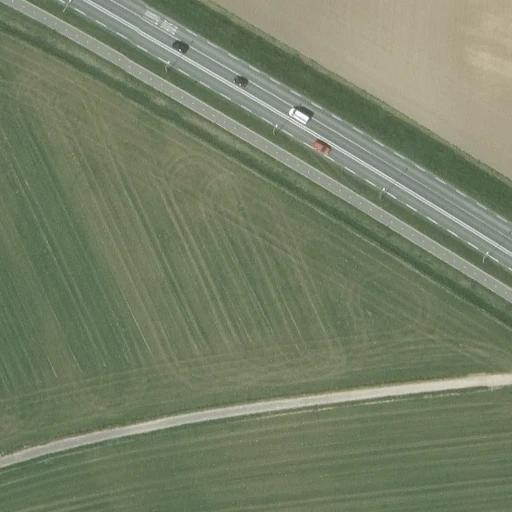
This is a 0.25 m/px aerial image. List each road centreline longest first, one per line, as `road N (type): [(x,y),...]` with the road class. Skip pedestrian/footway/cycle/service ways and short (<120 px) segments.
road 1 (track): [(0,463),(250,409),(511,379)]
road 2 (primary): [(81,0),(511,255)]
